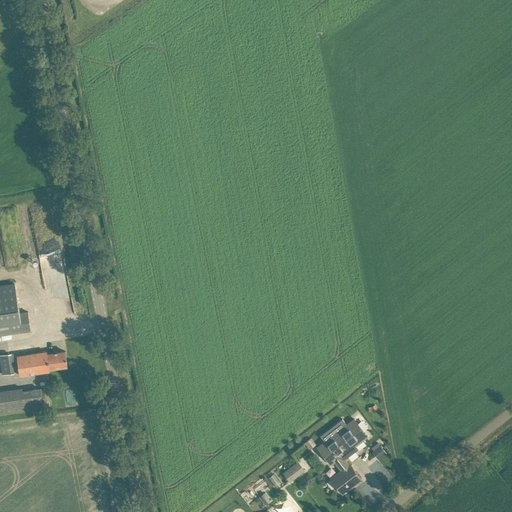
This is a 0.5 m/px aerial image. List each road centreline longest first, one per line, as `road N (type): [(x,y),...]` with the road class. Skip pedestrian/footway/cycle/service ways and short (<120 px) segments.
road 1 (unclassified): [(140,511),(39,0)]
road 2 (unclassified): [(376,511),(511,406)]
